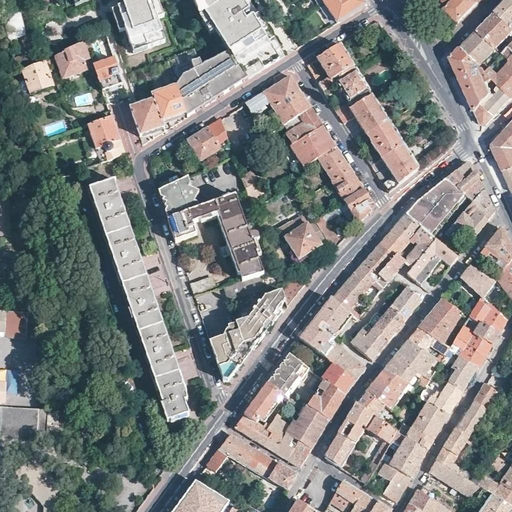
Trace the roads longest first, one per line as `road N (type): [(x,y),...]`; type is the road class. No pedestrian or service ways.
road 1 (unknown): [(80,511),(84,375),(73,318),(52,235),(0,106)]
road 2 (residential): [(314,458),(373,371),(505,210)]
road 3 (residential): [(138,160),(223,416)]
road 4 (tertiary): [(223,416),(388,212)]
road 5 (residential): [(399,511),(511,328)]
road 6 (residential): [(295,60),(138,160)]
road 7 (residential): [(388,212),(295,60)]
